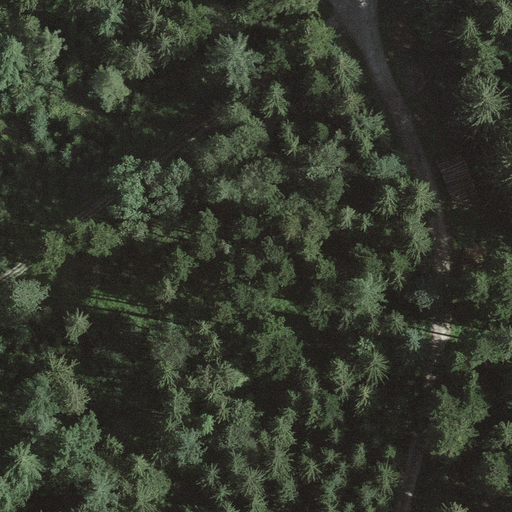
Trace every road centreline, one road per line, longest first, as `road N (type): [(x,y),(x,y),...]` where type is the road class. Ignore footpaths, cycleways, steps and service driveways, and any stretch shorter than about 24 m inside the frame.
road 1 (track): [(399,511),(435,343),(439,257),(429,206),(361,17)]
road 2 (track): [(361,17),(151,165),(0,290)]
